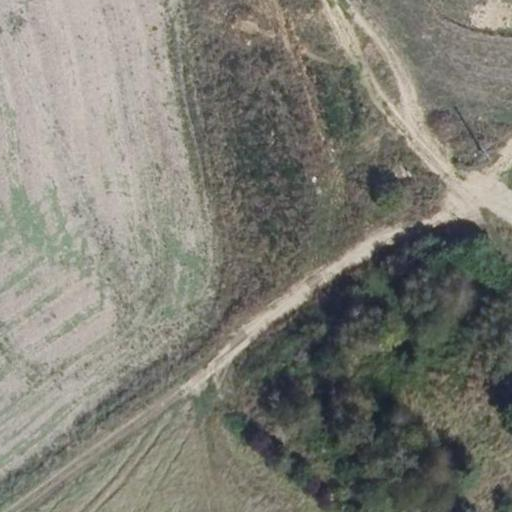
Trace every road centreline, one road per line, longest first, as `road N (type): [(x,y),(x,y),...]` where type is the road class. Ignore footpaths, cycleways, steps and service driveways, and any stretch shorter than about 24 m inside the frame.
road 1 (track): [(34,511),(511,160)]
road 2 (track): [(355,0),(409,89),(460,205),(511,255)]
